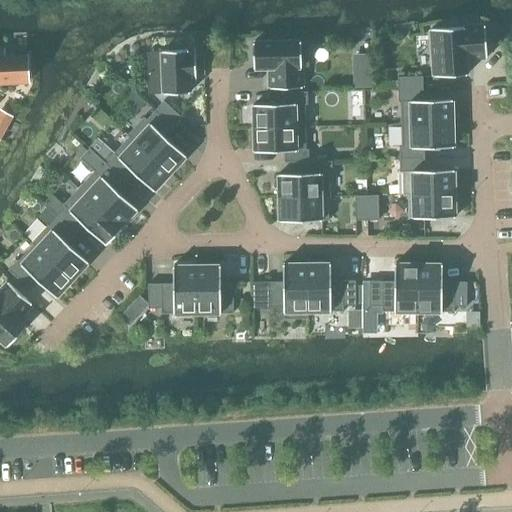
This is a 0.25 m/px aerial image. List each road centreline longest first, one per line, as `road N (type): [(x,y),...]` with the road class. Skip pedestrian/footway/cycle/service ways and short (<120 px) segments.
road 1 (residential): [(0,449),(503,411),(489,248)]
road 2 (residential): [(272,242),(489,248)]
road 3 (residential): [(489,248),(480,126),(511,123)]
road 4 (residential): [(46,343),(143,246)]
road 5 (residential): [(143,246),(272,242)]
